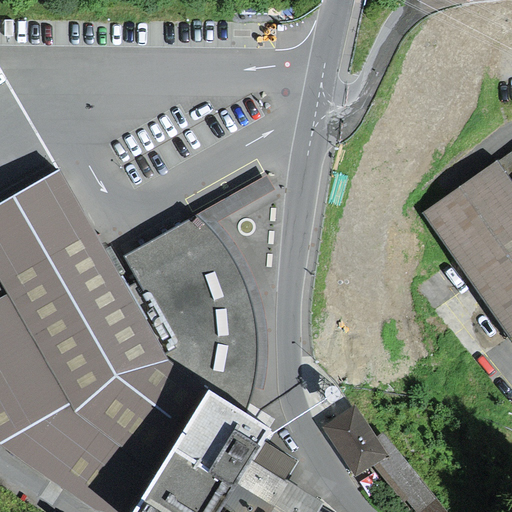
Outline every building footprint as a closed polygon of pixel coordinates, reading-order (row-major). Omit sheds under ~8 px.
[(511,150),(422,213),(508,337),(511,334),(511,150)] [(282,482),(295,461),(262,442),(271,429),(246,413),(254,388),(257,369),(257,331),(254,310),(248,289),(239,269),(228,250),(219,235),(205,224),(199,230),(190,220),(126,258),(137,281),(128,286),(122,275),(120,277),(60,169),(0,204),(0,445),(33,468),(95,511),(98,511),(321,511),(314,507),(317,503),(282,482)] [(212,213),(274,189),(268,172),(205,196),(212,213)] [(455,326),(481,354),(491,345),(465,317),(455,326)] [(381,435),(374,441),(354,409),(326,427),(356,472),(373,460),(404,500),(422,486),(381,435)]
